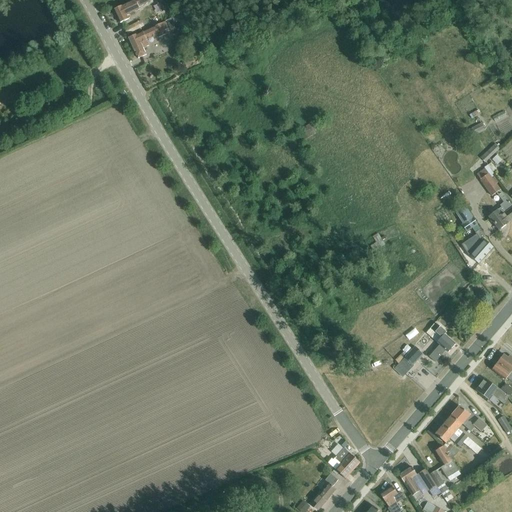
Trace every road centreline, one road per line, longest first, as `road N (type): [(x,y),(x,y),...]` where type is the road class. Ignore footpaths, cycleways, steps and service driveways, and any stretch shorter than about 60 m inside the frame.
road 1 (tertiary): [(377,461),(244,270),(84,0)]
road 2 (tertiary): [(377,461),(511,304)]
road 3 (track): [(187,511),(265,475),(282,511)]
